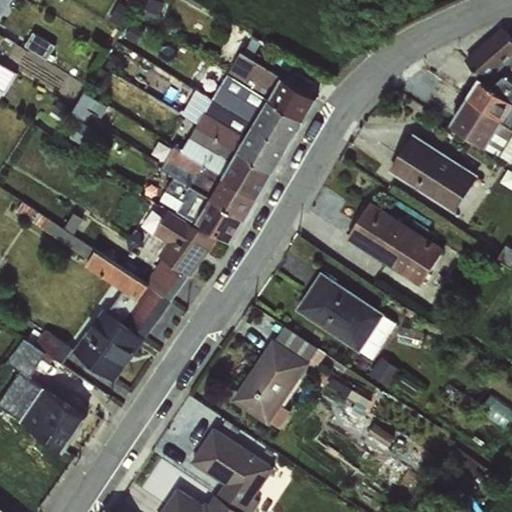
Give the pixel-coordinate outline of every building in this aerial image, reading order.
[(0,0),(0,96),(3,98),(20,68),(0,56),(0,0)] [(511,32),(503,28),(457,123),(511,149),(511,32)] [(241,46),(193,146),(180,140),(169,162),(182,169),(168,198),(253,238),(325,85),(241,46)] [(415,137),(392,174),(464,218),(487,181),(415,137)] [(374,202),(349,242),(424,290),(450,251),(374,202)] [(90,265),(123,284),(85,349),(74,343),(65,358),(92,373),(98,363),(124,378),(151,331),(154,333),(215,229),(175,205),(161,229),(175,237),(153,275),(102,246),(90,265)] [(324,276),(300,314),(377,364),(401,326),(324,276)] [(286,320),(237,396),(283,426),(294,410),(285,404),(323,344),(286,320)] [(32,335),(15,357),(32,371),(50,350),(32,335)] [(385,360),(373,376),(393,390),(405,374),(385,360)] [(77,445),(97,407),(23,369),(3,406),(77,445)] [(408,377),(400,388),(416,400),(424,389),(408,377)] [(164,511),(260,511),(268,499),(262,495),(283,461),(219,423),(196,460),(228,480),(214,502),(183,483),(164,511)] [(24,511),(0,494),(0,511),(24,511)]
